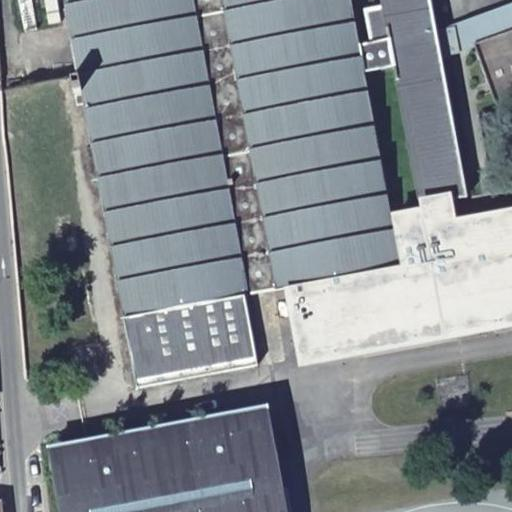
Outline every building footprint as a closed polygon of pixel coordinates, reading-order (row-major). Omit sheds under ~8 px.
[(390,214),(386,190),(356,23),(351,0),(65,0),(80,78),(72,79),(77,105),(84,103),(138,386),(258,363),(245,294),(269,290),(290,286),(399,267),(390,214)] [(351,0),(356,23),(385,18),(418,204),(430,203),(465,196),(440,59),(438,44),(436,35),(429,0),(351,0)] [(511,6),(446,31),(436,35),(438,44),(440,59),(450,55),(460,51),(474,46),(511,32),(511,6)] [(511,106),(511,32),(474,46),(490,89),(491,94),(493,97),(498,111),(511,106)] [(69,217),(63,186),(51,188),(57,220),(69,217)] [(431,212),(430,203),(418,204),(419,210),(390,214),(399,267),(290,286),(303,359),(511,320),(511,215),(434,230),(431,212)] [(16,223),(17,235),(28,234),(27,222),(16,223)] [(93,322),(81,263),(52,268),(63,328),(93,322)] [(287,511),(271,418),(86,450),(50,457),(59,511),(287,511)]
